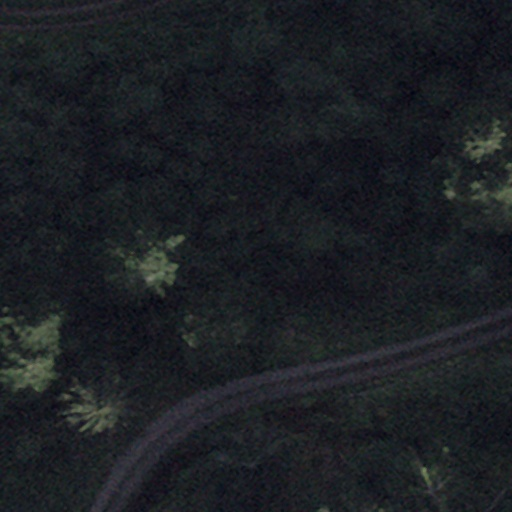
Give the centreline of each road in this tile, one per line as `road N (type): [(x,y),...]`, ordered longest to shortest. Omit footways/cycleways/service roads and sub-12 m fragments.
road 1 (track): [(511,317),(204,407),(145,454),(114,511)]
road 2 (track): [(0,18),(104,16),(158,0)]
